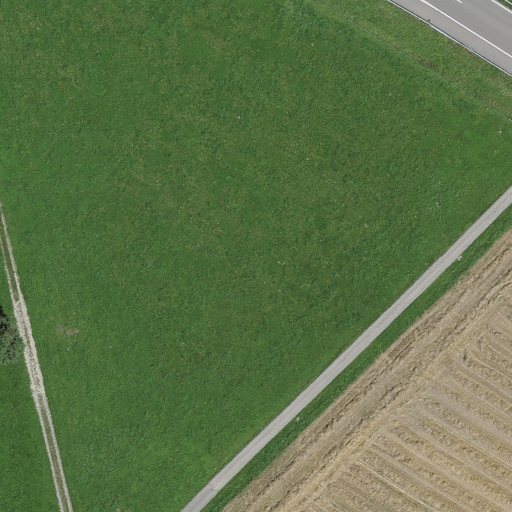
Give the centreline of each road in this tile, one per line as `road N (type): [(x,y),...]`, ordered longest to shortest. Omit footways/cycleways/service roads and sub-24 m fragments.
road 1 (track): [(196,511),(511,196)]
road 2 (track): [(72,511),(0,211)]
